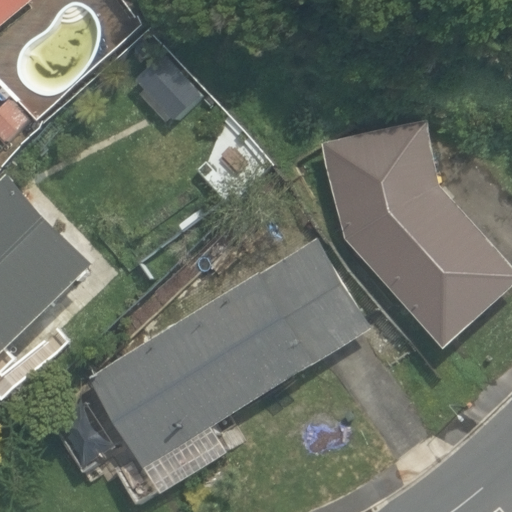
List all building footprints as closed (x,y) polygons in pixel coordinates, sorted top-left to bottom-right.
[(0,0),(0,30),(35,0),(0,0)] [(0,114),(0,131),(11,142),(34,119),(15,100),(0,114)] [(324,145),(351,239),(451,349),(511,295),(511,254),(448,185),(428,116),(324,145)] [(0,363),(106,262),(17,172),(0,188),(0,363)] [(151,468),(379,331),(324,239),(96,377),(151,468)]
